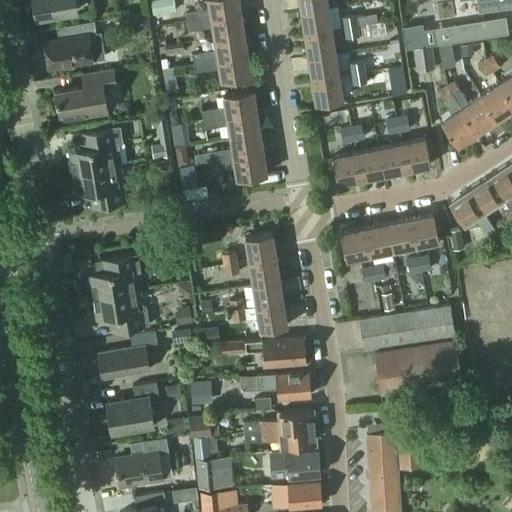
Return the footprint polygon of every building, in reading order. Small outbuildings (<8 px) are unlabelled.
[(33,0),(36,17),(77,10),(75,0),(33,0)] [(176,10),(174,0),(151,0),(153,14),(176,10)] [(208,0),(209,7),(186,11),(187,20),(240,11),(238,0),(208,0)] [(298,0),(300,9),(326,5),(325,0),(298,0)] [(326,5),(300,9),(304,34),(330,30),(326,5)] [(240,11),(187,20),(189,29),(212,25),(214,37),(244,32),(240,11)] [(148,12),(132,15),(135,32),(151,29),(152,29),(149,12),(148,12)] [(341,16),(343,27),(358,24),(356,14),(341,16)] [(363,14),(357,15),(358,24),(365,23),(363,14)] [(495,19),(455,25),(457,40),(497,34),(495,19)] [(97,39),(94,20),(66,24),(68,36),(44,40),(49,66),(92,58),(90,40),(97,39)] [(358,24),(343,27),(345,38),(360,35),(358,24)] [(330,30),(304,34),(308,55),(334,51),(330,30)] [(216,48),(192,52),(194,62),(247,53),(244,32),(214,37),(216,48)] [(183,42),(164,44),(166,54),(184,52),(183,42)] [(441,43),(438,43),(441,63),(450,61),(447,47),(446,42),(441,43)] [(474,54),(473,43),(461,44),(462,56),(474,54)] [(428,44),(413,46),(413,47),(416,71),(435,68),(432,44),(428,44)] [(308,55),(311,78),(338,74),(334,51),(308,55)] [(247,53),(194,62),(195,71),(219,67),(221,79),(250,74),(247,53)] [(493,54),(486,59),(493,70),(500,66),(493,54)] [(486,59),(478,64),(485,75),(493,70),(486,59)] [(364,60),(348,62),(350,73),(365,71),(364,60)] [(403,64),(388,67),(393,95),(408,93),(403,64)] [(163,67),(162,67),(164,79),(176,77),(174,66),(168,67),(163,67)] [(116,83),(114,68),(82,73),(84,85),(55,90),(56,100),(58,100),(61,117),(106,110),(102,85),(116,83)] [(365,71),(350,73),(352,84),(367,81),(365,71)] [(511,72),(499,81),(511,101),(511,72)] [(342,99),(338,74),(311,78),(316,104),(342,99)] [(454,80),(447,85),(455,97),(461,106),(478,132),(497,119),(480,94),(474,84),(462,92),(454,80)] [(497,119),(511,109),(511,101),(499,81),(480,94),(497,119)] [(457,145),(478,132),(461,106),(455,97),(447,85),(439,90),(446,100),(444,101),(452,112),(440,120),(457,145)] [(226,105),(202,109),(203,118),(256,110),(253,88),(224,93),(226,105)] [(256,110),(203,118),(205,128),(229,124),(230,135),(260,131),(256,110)] [(165,111),(150,114),(153,127),(167,124),(165,111)] [(178,112),(171,113),(172,123),(179,121),(178,112)] [(407,113),(396,116),(399,132),(410,129),(407,113)] [(396,116),(386,118),(389,134),(399,132),(396,116)] [(361,122),(351,125),(354,140),(364,138),(361,122)] [(186,123),(173,125),(174,134),(175,143),(189,141),(186,124),(186,123)] [(351,125),(340,127),(343,142),(354,140),(351,125)] [(76,148),(69,149),(73,171),(115,165),(111,142),(116,142),(113,126),(79,131),(73,132),(76,148)] [(217,150),(209,151),(210,160),(263,151),(260,131),(230,135),(232,147),(217,150)] [(425,138),(401,143),(407,169),(430,165),(425,138)] [(401,143),(379,147),(385,174),(407,169),(401,143)] [(176,145),(175,145),(176,156),(177,156),(187,154),(185,144),(176,145)] [(357,151),(362,178),(385,174),(379,147),(357,151)] [(263,151),(210,160),(212,169),(235,165),(237,177),(267,172),(263,151)] [(357,151),(331,156),(336,183),(362,178),(357,151)] [(511,168),(508,162),(489,175),(503,197),(507,203),(511,200),(511,168)] [(115,165),(73,171),(77,193),(90,191),(92,205),(91,205),(91,206),(125,201),(122,184),(118,185),(115,165)] [(191,165),(179,166),(182,187),(184,197),(208,193),(207,184),(194,186),(191,165)] [(489,175),(469,188),(483,210),(503,197),(489,175)] [(497,230),(483,210),(469,188),(449,201),(463,223),(475,215),(488,236),(497,230)] [(511,211),(510,209),(503,214),(510,225),(511,223),(511,211)] [(433,213),(410,218),(416,244),(438,240),(433,213)] [(393,249),(416,244),(410,218),(387,223),(393,249)] [(364,227),(369,254),(393,249),(387,223),(364,227)] [(346,259),(369,254),(364,227),(341,232),(346,259)] [(465,247),(461,228),(449,231),(453,250),(465,247)] [(247,259),(274,254),(271,234),(244,238),(247,259)] [(103,271),(90,273),(93,295),(134,288),(143,287),(140,265),(137,249),(99,255),(99,257),(100,256),(103,271)] [(235,251),(222,253),(224,264),(237,261),(235,251)] [(428,253),(417,255),(421,270),(431,268),(428,253)] [(247,259),(251,281),(278,277),(274,254),(247,259)] [(417,255),(407,257),(410,272),(421,270),(417,255)] [(237,261),(224,264),(225,274),(239,272),(237,261)] [(383,262),(372,264),(375,279),(386,277),(383,262)] [(372,264),(361,266),(364,282),(375,279),(372,264)] [(251,281),(255,304),(282,300),(278,277),(251,281)] [(191,280),(178,282),(179,290),(184,293),(193,292),(191,280)] [(134,288),(93,295),(97,317),(110,315),(112,329),(111,329),(111,331),(149,324),(146,307),(138,308),(134,288)] [(391,291),(381,293),(384,309),(394,307),(391,291)] [(229,299),(230,308),(245,306),(244,297),(229,299)] [(211,300),(200,302),(202,312),(213,310),(211,300)] [(287,327),(282,300),(255,304),(260,331),(287,327)] [(175,310),(177,323),(193,321),(190,304),(178,306),(178,309),(175,310)] [(455,335),(450,305),(359,319),(364,349),(455,335)] [(245,308),(230,310),(232,320),(247,318),(245,308)] [(192,341),(190,327),(171,330),(173,344),(192,341)] [(216,340),(215,327),(196,329),(197,342),(216,340)] [(157,342),(155,329),(130,333),(132,345),(98,351),(102,377),(149,369),(145,344),(157,342)] [(306,363),(304,337),(245,341),(245,350),(262,349),(263,366),(306,363)] [(463,380),(456,338),(374,351),(381,393),(463,380)] [(243,349),(243,340),(220,341),(220,350),(243,349)] [(309,397),(308,373),(276,375),(257,375),(257,388),(277,387),(278,399),(309,397)] [(257,375),(240,376),(240,388),(257,388),(257,375)] [(209,379),(191,380),(192,402),(210,401),(209,379)] [(159,394),(157,380),(132,384),(134,396),(106,400),(111,433),(154,426),(149,395),(159,394)] [(181,398),(179,383),(165,385),(168,400),(181,398)] [(271,407),(270,396),(255,397),(256,408),(271,407)] [(274,419),(243,421),(244,431),(314,427),(313,410),(278,412),(279,424),(274,424),(274,419)] [(184,414),(168,417),(170,430),(186,427),(184,414)] [(206,435),(204,415),(191,416),(192,436),(206,435)] [(314,427),(244,431),(245,441),(275,439),(275,434),(279,433),(280,446),(315,443),(314,427)] [(420,465),(418,431),(366,435),(371,511),(390,511),(400,511),(397,467),(420,465)] [(175,450),(172,435),(166,436),(142,440),(144,451),(115,456),(120,485),(162,478),(159,454),(169,452),(169,451),(175,450)] [(206,435),(193,437),(195,451),(208,450),(206,435)] [(511,437),(510,436),(498,455),(511,463),(511,462),(511,437)] [(286,450),(271,451),(271,457),(272,465),(273,478),(287,476),(320,474),(318,448),(286,450)] [(221,457),(195,460),(198,487),(224,485),(221,457)] [(195,485),(193,472),(180,474),(182,487),(195,485)] [(288,482),(273,483),(274,508),(289,507),(322,504),(320,479),(288,482)] [(196,485),(184,487),(186,499),(198,497),(196,485)] [(233,489),(200,491),(201,511),(247,511),(247,502),(235,503),(233,489)] [(167,511),(164,490),(134,495),(136,506),(124,508),(124,511),(167,511)]
